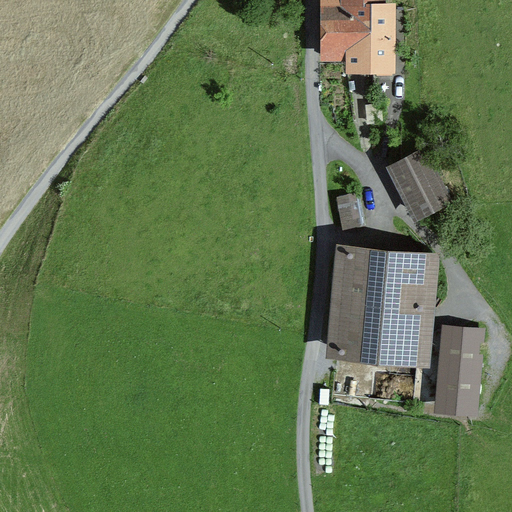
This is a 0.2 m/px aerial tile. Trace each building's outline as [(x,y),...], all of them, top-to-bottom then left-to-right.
[(387,0),(325,0),(325,58),(352,58),(352,70),(394,70),(394,5),(388,5),(387,0)] [(426,153),(395,169),(420,217),(451,201),(426,153)] [(363,219),(360,191),(339,194),(343,222),(363,219)] [(435,255),(344,248),(335,356),(426,363),(435,255)] [(475,402),(480,332),(450,330),(445,399),(475,402)]
